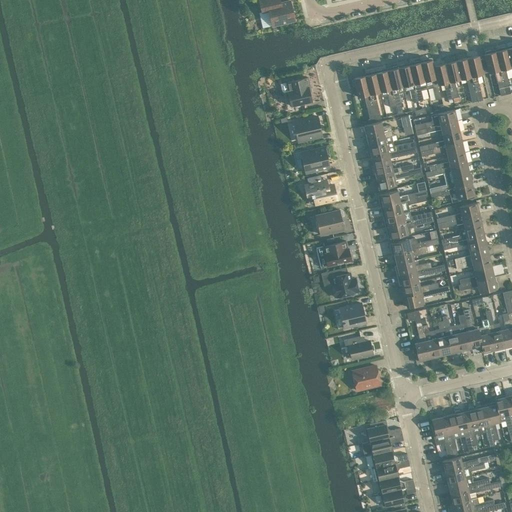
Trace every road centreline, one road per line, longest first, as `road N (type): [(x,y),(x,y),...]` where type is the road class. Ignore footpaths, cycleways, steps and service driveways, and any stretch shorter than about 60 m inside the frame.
road 1 (residential): [(404,392),(326,61),(511,18)]
road 2 (residential): [(511,105),(481,112),(511,245)]
road 3 (residential): [(432,511),(404,392)]
